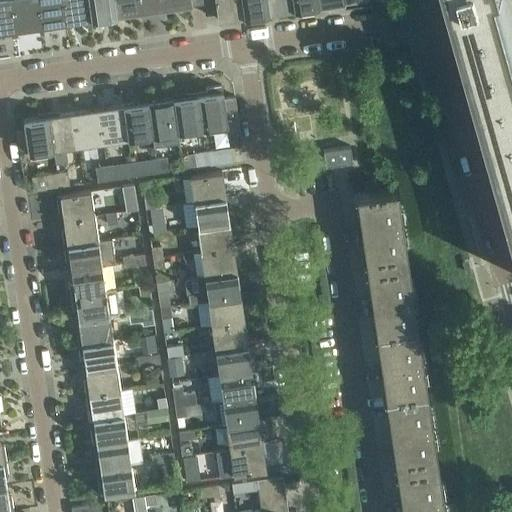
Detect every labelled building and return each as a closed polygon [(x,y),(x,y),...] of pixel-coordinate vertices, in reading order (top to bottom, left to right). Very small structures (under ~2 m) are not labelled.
[(0,0),(0,30),(7,30),(8,32),(16,31),(15,28),(11,0),(0,0)] [(11,0),(15,28),(41,25),(37,0),(11,0)] [(37,0),(41,25),(65,21),(62,0),(37,0)] [(62,0),(65,21),(91,17),(88,0),(62,0)] [(88,0),(91,17),(116,14),(113,0),(88,0)] [(113,0),(116,14),(142,10),(140,0),(113,0)] [(167,6),(165,0),(140,0),(142,10),(167,6)] [(214,0),(218,19),(244,15),(241,0),(214,0)] [(268,11),(266,0),(241,0),(244,15),(268,11)] [(266,0),(268,11),(294,8),(292,0),(266,0)] [(511,20),(506,0),(459,0),(511,186),(511,20)] [(201,125),(226,122),(227,130),(239,128),(234,95),(223,97),(221,84),(205,87),(206,92),(197,93),(201,125)] [(172,96),(177,129),(201,125),(197,93),(172,96)] [(152,133),(154,146),(179,142),(177,129),(172,96),(147,100),(152,133)] [(152,133),(147,100),(122,104),(126,136),(152,133)] [(126,136),(122,104),(98,107),(102,140),(126,136)] [(73,111),(78,143),(102,140),(98,107),(73,111)] [(78,143),(73,111),(49,114),(53,147),(55,162),(63,161),(66,157),(64,145),(78,143)] [(28,151),(53,147),(49,114),(23,118),(28,151)] [(325,165),(352,161),(350,145),(323,149),(325,165)] [(230,146),(204,150),(206,164),(232,160),(230,146)] [(204,150),(181,154),(183,168),(206,164),(204,150)] [(155,157),(157,171),(168,170),(166,156),(155,157)] [(157,171),(155,157),(145,159),(147,173),(157,171)] [(106,165),(108,179),(119,177),(117,163),(106,165)] [(108,179),(106,165),(95,166),(97,180),(108,179)] [(67,170),(57,172),(59,186),(69,184),(67,170)] [(190,175),(193,200),(225,195),(221,170),(190,175)] [(59,186),(57,172),(31,176),(33,190),(59,186)] [(353,193),(399,511),(442,511),(395,187),(353,193)] [(62,210),(63,219),(94,215),(90,189),(56,194),(58,210),(62,210)] [(146,207),(156,205),(154,194),(144,196),(146,207)] [(193,200),(182,202),(186,226),(197,225),(229,220),(225,195),(193,200)] [(156,205),(146,207),(149,232),(163,229),(161,216),(157,216),(156,209),(156,205)] [(118,222),(117,211),(106,213),(107,223),(118,222)] [(61,228),(63,244),(97,239),(94,215),(63,219),(65,228),(61,228)] [(201,250),(232,245),(229,220),(197,225),(201,250)] [(71,269),(101,264),(115,262),(111,237),(97,239),(63,244),(65,260),(69,260),(71,269)] [(153,257),(163,255),(162,244),(151,246),(153,257)] [(204,274),(236,269),(232,245),(201,250),(204,274)] [(135,264),(146,262),(144,252),(134,254),(135,264)] [(135,264),(134,254),(123,256),(125,266),(135,264)] [(163,255),(153,257),(155,268),(165,266),(163,255)] [(68,279),(71,295),(105,290),(101,264),(71,269),(72,279),(68,279)] [(208,299),(240,294),(236,269),(204,274),(195,275),(195,276),(196,276),(198,291),(187,292),(189,302),(208,299)] [(158,292),(173,290),(172,279),(157,282),(158,292)] [(149,283),(138,285),(141,300),(151,299),(149,283)] [(105,290),(71,295),(73,311),(77,311),(78,318),(108,313),(118,312),(118,311),(119,311),(116,289),(115,289),(115,288),(105,290)] [(160,305),(170,304),(169,294),(159,296),(160,305)] [(212,324),(243,319),(240,294),(208,299),(212,324)] [(170,304),(160,305),(162,317),(172,315),(170,304)] [(152,307),(140,309),(143,324),(154,322),(152,307)] [(75,328),(78,344),(112,339),(108,313),(78,318),(79,327),(75,328)] [(215,349),(247,344),(243,319),(212,324),(215,349)] [(157,349),(154,333),(139,335),(142,351),(157,349)] [(85,368),(116,363),(112,339),(78,344),(80,360),(84,359),(85,368)] [(182,343),(166,345),(168,356),(181,354),(184,353),(182,343)] [(219,373),(250,369),(247,344),(215,349),(219,373)] [(159,352),(148,354),(150,364),(161,362),(159,352)] [(150,364),(148,354),(138,355),(139,365),(150,364)] [(181,354),(168,356),(169,367),(170,375),(184,373),(181,354)] [(83,378),(85,394),(119,389),(116,363),(85,368),(86,378),(83,378)] [(250,369),(219,373),(222,398),(254,393),(250,369)] [(181,384),(172,386),(173,395),(175,405),(185,403),(196,402),(194,390),(182,392),(181,384)] [(119,389),(85,394),(87,410),(91,409),(92,418),(123,413),(123,412),(135,410),(132,387),(119,389)] [(222,398),(214,399),(218,424),(226,423),(258,419),(254,393),(222,398)] [(165,395),(156,397),(158,407),(167,406),(165,395)] [(185,403),(175,405),(176,416),(186,415),(185,403)] [(145,410),(136,411),(137,422),(147,421),(145,410)] [(92,444),(127,438),(123,413),(92,418),(94,427),(90,428),(92,444)] [(258,419),(226,423),(230,447),(261,443),(258,419)] [(98,459),(100,468),(130,464),(130,462),(142,461),(139,437),(127,438),(92,444),(95,459),(98,459)] [(182,454),(192,453),(191,443),(180,444),(182,454)] [(230,447),(216,449),(219,475),(265,469),(261,443),(230,447)] [(163,453),(164,463),(175,461),(173,451),(163,453)] [(164,463),(163,453),(153,454),(154,464),(163,463),(164,463)] [(192,453),(182,454),(184,466),(194,464),(192,453)] [(6,459),(0,459),(0,485),(6,485),(5,475),(8,475),(6,459)] [(134,488),(130,464),(100,468),(101,476),(97,476),(100,493),(134,488)] [(256,478),(258,487),(258,490),(284,486),(282,474),(256,478)] [(256,478),(233,481),(234,490),(258,487),(256,478)] [(217,483),(207,485),(208,496),(219,494),(217,483)] [(7,494),(6,485),(0,485),(0,511),(13,509),(11,493),(7,494)] [(208,496),(207,485),(196,487),(197,498),(208,496)] [(286,499),(284,486),(258,490),(260,502),(286,499)] [(155,493),(144,494),(146,505),(156,504),(155,493)] [(146,505),(144,494),(133,496),(135,507),(146,505)] [(261,508),(261,511),(281,511),(288,511),(286,499),(260,502),(261,508)]
